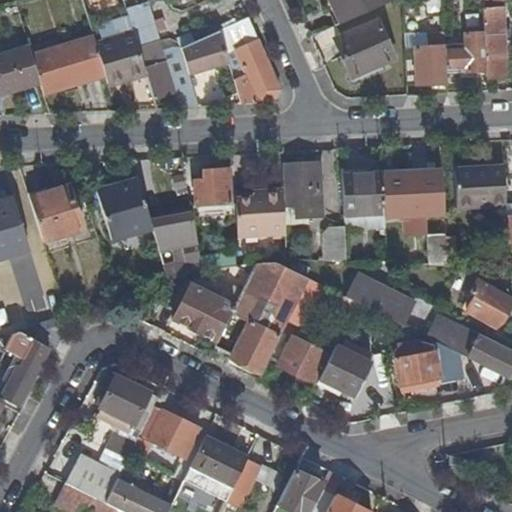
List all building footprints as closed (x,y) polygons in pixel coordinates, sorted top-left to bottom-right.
[(390,0),(389,0),(330,0),(331,2),(335,0),(336,0),(346,20),(390,0)] [(417,0),(402,0),(404,17),(419,16),(417,0)] [(504,1),(483,2),(485,32),(487,70),(487,78),(508,76),(504,1)] [(175,91),(162,48),(149,6),(130,14),(135,31),(148,75),(155,97),(173,92),(175,91)] [(250,81),(236,84),(241,103),(274,101),(281,89),(249,16),(226,26),(236,49),(250,81)] [(357,30),(357,32),(336,42),(353,77),(395,58),(378,20),(357,30)] [(192,79),(230,62),(227,53),(220,29),(184,46),(181,44),(192,79)] [(109,87),(148,75),(135,31),(95,43),(105,74),(109,87)] [(428,33),(429,46),(446,45),(446,44),(445,32),(428,33)] [(447,72),(487,70),(485,32),(465,33),(466,43),(446,44),(446,45),(447,72)] [(43,92),(105,74),(95,43),(94,37),(31,55),(39,82),(43,92)] [(181,90),(186,106),(200,105),(192,79),(181,44),(172,45),(162,48),(175,91),(181,90)] [(418,84),(448,82),(447,72),(446,45),(429,46),(416,47),(418,84)] [(0,93),(39,82),(31,55),(28,46),(0,54),(0,93)] [(457,209),(507,206),(504,163),(455,167),(457,209)] [(300,169),(299,164),(285,164),(287,204),(284,204),(285,224),(310,223),(310,217),(322,216),(320,168),(300,169)] [(197,205),(201,205),(226,203),(232,203),(230,168),(203,170),(204,179),(196,180),(197,205)] [(383,172),(343,175),(345,221),(385,218),(383,172)] [(111,240),(152,227),(152,225),(137,178),(96,191),(111,240)] [(69,185),(29,197),(43,241),(82,228),(69,185)] [(237,236),(286,234),(285,224),(284,204),(283,188),(252,190),(253,196),(235,197),(237,236)] [(388,234),(386,234),(387,252),(419,249),(415,202),(386,205),(388,234)] [(197,205),(191,205),(193,216),(227,214),(226,203),(201,205),(197,205)] [(152,216),(154,225),(173,221),(171,212),(152,216)] [(193,217),(173,221),(154,225),(152,225),(152,227),(159,247),(173,244),(175,251),(182,250),(184,261),(165,265),(169,280),(182,277),(191,275),(204,273),(200,255),(193,217)] [(318,254),(319,263),(347,264),(346,232),(323,234),(324,254),(318,254)] [(458,236),(447,237),(447,239),(448,268),(459,269),(458,236)] [(431,239),(432,268),(448,268),(447,239),(431,239)] [(236,252),(200,255),(204,273),(223,270),(237,268),(236,252)] [(283,308),(293,313),(310,279),(278,263),(258,264),(245,290),(262,298),(283,308)] [(307,328),(327,287),(310,279),(293,313),(290,319),(307,328)] [(511,306),(511,299),(480,280),(463,309),(498,329),(511,306)] [(382,289),(370,282),(361,299),(403,320),(410,305),(407,301),(392,293),(394,289),(384,285),(382,289)] [(175,320),(219,341),(234,312),(237,306),(214,294),(216,291),(212,288),(210,292),(192,284),(175,320)] [(251,321),(262,298),(245,290),(237,306),(234,312),(251,321)] [(337,307),(352,316),(359,303),(343,295),(337,307)] [(262,298),(251,321),(272,331),(283,308),(262,298)] [(293,313),(283,308),(272,331),(251,321),(234,312),(219,341),(216,345),(233,354),(232,357),(263,372),(290,319),(293,313)] [(475,348),(460,340),(457,331),(459,327),(439,317),(429,337),(509,377),(511,371),(511,354),(480,338),(475,348)] [(50,347),(55,350),(69,325),(41,331),(39,326),(9,337),(3,348),(16,355),(0,383),(0,396),(18,406),(50,347)] [(480,338),(459,327),(457,331),(460,340),(475,348),(480,338)] [(331,353),(293,335),(278,366),(315,384),(331,353)] [(412,354),(443,348),(420,340),(409,342),(412,354)] [(372,364),(337,346),(319,380),(355,398),(372,364)] [(443,348),(412,354),(396,357),(401,383),(439,376),(440,382),(454,380),(451,367),(447,349),(446,347),(443,348)] [(462,373),(468,360),(447,349),(451,367),(462,373)] [(154,406),(158,398),(115,378),(113,382),(108,380),(96,407),(101,409),(98,415),(116,423),(105,449),(127,460),(132,451),(139,436),(154,406)] [(200,429),(154,406),(139,436),(150,441),(185,459),(200,429)] [(143,457),(150,441),(139,436),(132,451),(143,457)] [(210,476),(234,488),(235,486),(248,459),(249,457),(207,437),(192,467),(210,476)] [(79,474),(85,460),(79,457),(72,471),(79,474)] [(263,466),(257,479),(277,489),(288,467),(268,457),(263,466)] [(263,466),(248,459),(235,486),(248,493),(249,493),(257,479),(263,466)] [(119,477),(85,460),(79,474),(72,471),(66,484),(67,484),(106,503),(118,479),(119,477)] [(205,487),(210,476),(192,467),(186,478),(205,487)] [(325,511),(334,496),(320,489),(322,484),(294,470),(273,511),(325,511)] [(169,511),(172,507),(118,479),(106,503),(123,511),(169,511)] [(123,511),(106,503),(67,484),(56,505),(70,511),(123,511)] [(325,511),(369,511),(350,503),(356,492),(340,484),(334,496),(325,511)] [(242,506),(248,493),(235,486),(234,488),(227,501),(242,506)]
